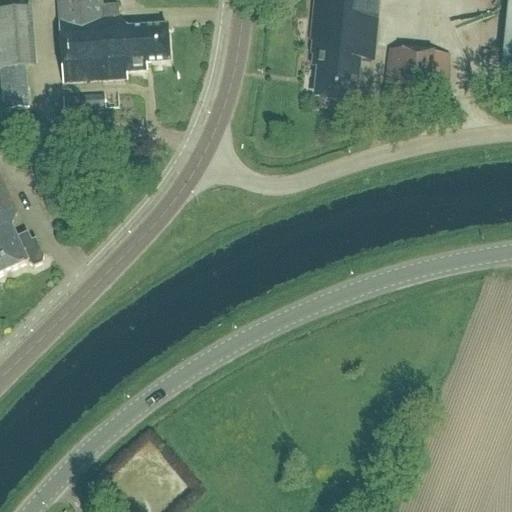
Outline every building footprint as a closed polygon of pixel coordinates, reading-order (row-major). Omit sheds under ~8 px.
[(103,8),(102,0),(56,0),(64,88),(128,84),(128,76),(148,75),(148,68),(171,67),(169,30),(129,32),(119,21),(118,7),(103,8)] [(381,0),(315,0),(311,44),(314,45),(312,58),(314,59),(313,71),(318,71),(317,84),(320,84),(318,102),(354,106),(358,64),(374,66),(381,0)] [(37,70),(32,12),(0,14),(0,81),(3,115),(29,113),(25,72),(37,70)] [(448,58),(388,53),(385,87),(446,93),(448,58)] [(105,114),(104,99),(63,102),(64,116),(105,114)] [(84,211),(60,146),(28,158),(52,223),(84,211)] [(17,218),(0,180),(0,280),(30,267),(34,271),(43,267),(45,260),(37,243),(32,245),(28,236),(18,241),(12,229),(17,218)]
